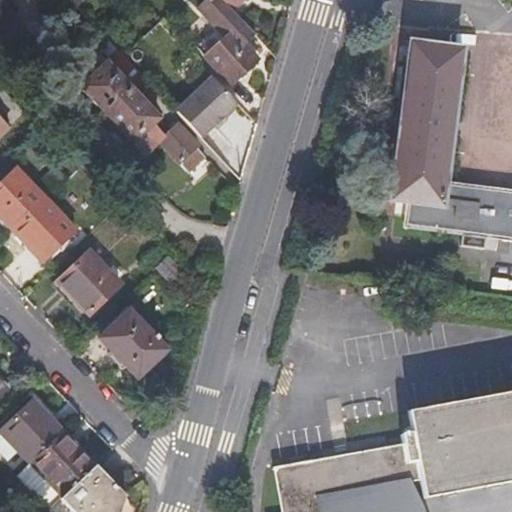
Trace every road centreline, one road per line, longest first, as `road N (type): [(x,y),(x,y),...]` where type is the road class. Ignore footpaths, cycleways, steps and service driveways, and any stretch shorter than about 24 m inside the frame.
road 1 (residential): [(182,485),(315,0)]
road 2 (residential): [(182,485),(0,300)]
